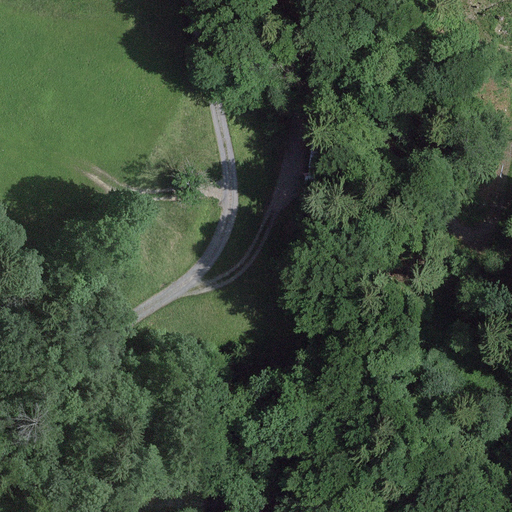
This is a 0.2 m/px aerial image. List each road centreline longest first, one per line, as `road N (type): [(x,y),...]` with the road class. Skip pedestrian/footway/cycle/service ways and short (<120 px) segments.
road 1 (track): [(170,293),(226,280),(255,252),(305,103),(318,89),(334,91),(451,229),(469,236),(486,233),(511,151)]
road 2 (track): [(0,482),(126,321),(217,249),(230,214),(230,173),(192,0)]
